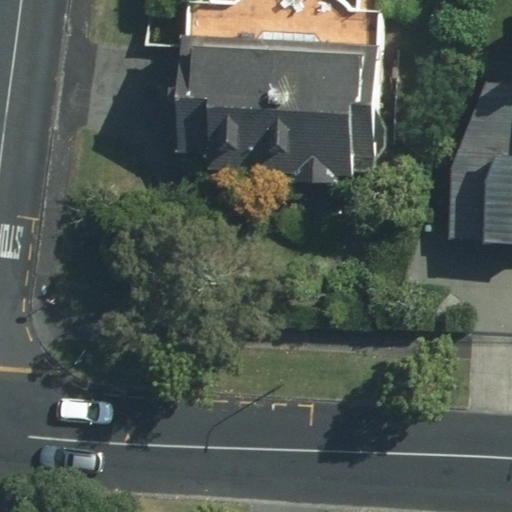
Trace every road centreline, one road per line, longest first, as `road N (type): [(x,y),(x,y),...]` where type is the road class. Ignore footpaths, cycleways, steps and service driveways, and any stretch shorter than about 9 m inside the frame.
road 1 (residential): [(0,437),(511,458)]
road 2 (residential): [(0,154),(19,0)]
